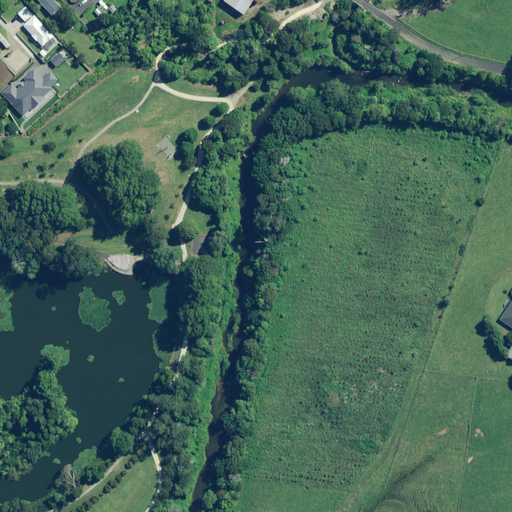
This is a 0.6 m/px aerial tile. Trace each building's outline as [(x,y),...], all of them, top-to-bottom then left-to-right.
[(37,0),(53,17),(55,15),(57,17),(62,13),(59,11),(62,8),(54,0),(37,0)] [(224,0),(243,13),(252,0),(254,0),(258,2),(259,0),(224,0)] [(110,9),(103,2),(94,11),(98,16),(97,18),(99,20),(109,9),(113,13),(117,9),(113,5),(110,9)] [(32,14),(25,7),(18,14),(25,21),(32,14)] [(55,36),(34,15),(23,26),(44,48),(55,36)] [(43,79),(35,69),(24,79),(25,80),(16,88),(12,84),(2,94),(23,117),(32,108),(33,110),(39,105),(33,98),(34,96),(44,96),(52,89),(50,87),(60,79),(52,71),(43,79)] [(511,292),(511,293),(511,302),(500,320),(511,328),(511,292)]
